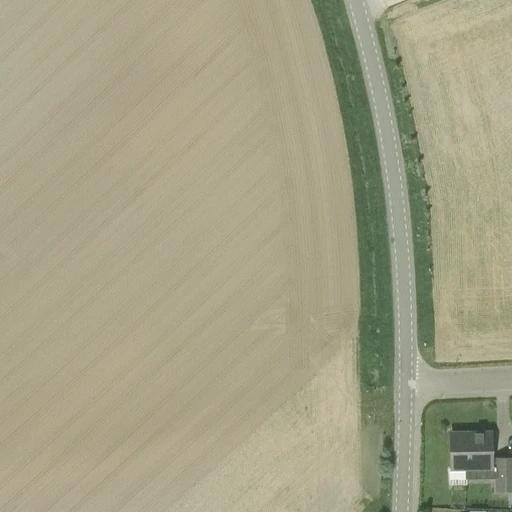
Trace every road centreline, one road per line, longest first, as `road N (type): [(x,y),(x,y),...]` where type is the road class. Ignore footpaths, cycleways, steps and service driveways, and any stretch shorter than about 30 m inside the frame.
road 1 (tertiary): [(355,0),(391,163),(405,382)]
road 2 (tertiary): [(405,382),(402,511)]
